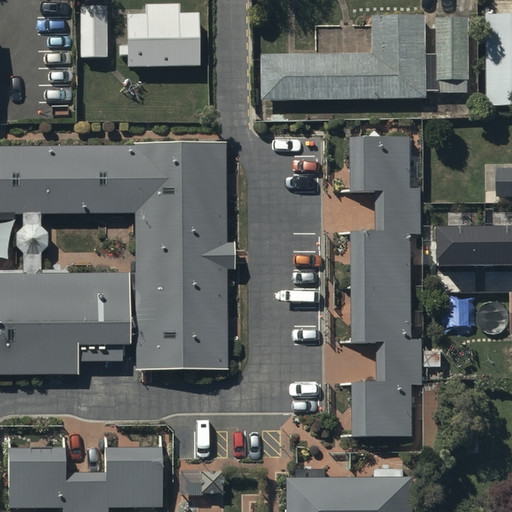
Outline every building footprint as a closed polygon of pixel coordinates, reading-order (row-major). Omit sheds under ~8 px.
[(198,72),(198,21),(183,20),(183,14),(179,14),(179,7),(145,7),(145,21),(127,21),(127,48),(118,48),(118,62),(127,63),(127,72),(198,72)] [(107,10),(80,10),(80,62),(107,62),(107,10)] [(511,19),(486,20),(486,112),(511,111),(511,19)] [(374,57),(262,59),(262,105),(424,105),(424,96),(467,96),(467,22),(437,22),(437,60),(428,60),(428,20),(374,20),(374,57)] [(412,141),(351,141),(352,197),(376,196),(377,235),(351,236),(353,348),(376,347),(377,388),(351,388),(352,440),(412,439),(411,389),(423,389),(422,345),(413,345),(411,238),(421,238),(421,194),(413,194),(412,141)] [(226,376),(226,273),(233,273),(233,249),(225,249),(225,151),(0,152),(0,380),(72,380),(72,384),(79,384),(79,367),(122,367),(122,352),(136,352),(136,376),(226,376)] [(511,173),(497,173),(497,203),(511,202),(511,173)] [(511,269),(511,229),(439,231),(439,270),(511,269)] [(459,388),(425,388),(425,465),(459,465),(459,388)] [(66,452),(9,452),(8,511),(161,511),(162,452),(104,452),(104,477),(66,477),(66,452)] [(327,474),(298,473),(298,482),(289,482),(288,511),(414,511),(415,483),(404,484),(404,472),(375,472),(375,482),(327,482),(327,474)]
